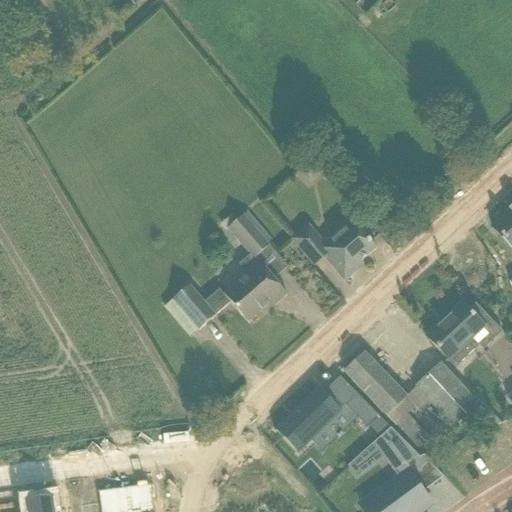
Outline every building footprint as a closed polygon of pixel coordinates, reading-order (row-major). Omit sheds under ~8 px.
[(126,0),(134,8),(143,0),(126,0)] [(511,213),(494,231),(511,251),(511,213)] [(243,217),(228,230),(254,260),(269,247),(243,217)] [(308,227),(292,241),(301,252),(310,262),(311,261),(320,253),(344,282),(354,274),(351,270),(376,249),(362,234),(350,220),(322,244),(308,227)] [(237,284),(223,296),(234,309),(247,324),(269,306),(271,309),(286,296),(273,281),(257,262),(235,281),(237,284)] [(189,287),(172,301),(198,331),(215,317),(189,287)] [(462,304),(426,338),(440,353),(455,369),(479,346),(472,339),(491,321),(475,304),(468,311),(462,304)] [(364,354),(344,374),(358,388),(386,417),(406,397),(378,369),(364,354)] [(441,365),(416,388),(453,428),(477,405),(441,365)] [(316,389),(276,429),(300,454),(340,413),(316,389)] [(356,395),(345,406),(367,429),(368,428),(379,439),(390,429),(379,417),(356,395)] [(404,488),(371,511),(418,511),(429,504),(422,494),(410,478),(430,463),(423,456),(421,458),(419,459),(390,429),(379,439),(372,445),(396,476),(404,488)] [(137,487),(98,493),(100,511),(147,511),(153,511),(151,498),(154,498),(153,487),(150,487),(149,485),(146,486),(146,484),(145,484),(145,485),(138,486),(138,485),(137,485),(137,487)] [(27,511),(53,511),(51,500),(49,500),(49,499),(47,500),(47,501),(40,502),(40,501),(39,501),(39,502),(26,503),(27,511)]
